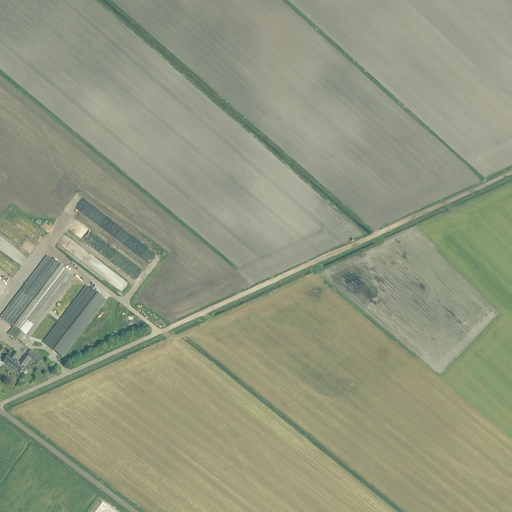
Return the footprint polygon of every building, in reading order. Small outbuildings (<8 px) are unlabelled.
[(29,340),(28,339),(75,278),(47,257),(0,318),(13,328),(9,334),(25,346),(29,340)] [(120,292),(125,285),(95,262),(93,265),(95,266),(92,270),(120,292)] [(104,301),(86,287),(42,343),(61,358),(104,301)] [(122,328),(114,330),(115,337),(124,335),(122,328)] [(14,371),(19,375),(24,368),(30,359),(26,356),(19,364),(15,361),(19,356),(14,353),(10,358),(8,356),(3,363),(7,366),(6,366),(14,372),(14,371)]
